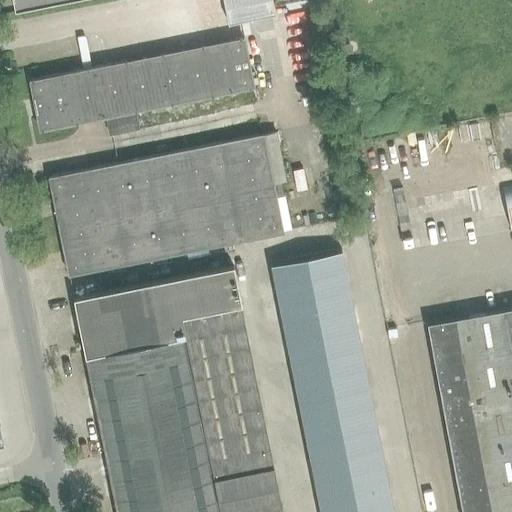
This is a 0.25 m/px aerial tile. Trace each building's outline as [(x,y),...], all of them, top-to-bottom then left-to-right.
[(223,0),(228,23),(275,13),(272,0),(223,0)] [(39,129),(105,116),(109,134),(139,128),(135,110),(253,86),(243,37),(29,80),(39,129)] [(280,150),(276,132),(276,130),(263,133),(272,183),(281,181),(286,180),(280,150)] [(263,133),(142,157),(49,176),(69,273),(283,231),(276,196),(283,194),(281,181),(272,183),(263,133)] [(511,511),(511,184),(503,186),(511,231),(511,230),(511,306),(494,310),(426,323),(462,511),(511,511)] [(393,511),(341,249),(271,263),(320,511),(393,511)] [(73,295),(116,511),(281,511),(233,263),(73,295)]
